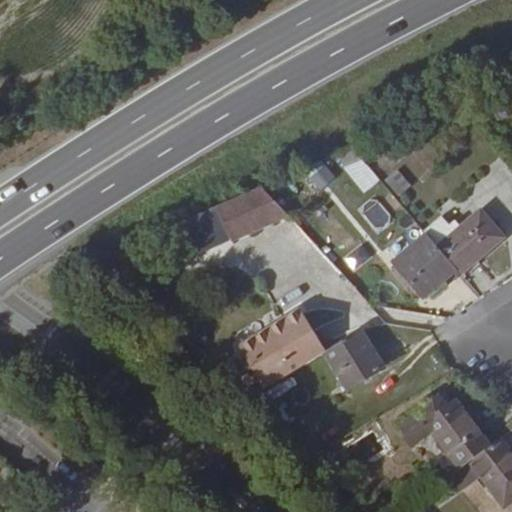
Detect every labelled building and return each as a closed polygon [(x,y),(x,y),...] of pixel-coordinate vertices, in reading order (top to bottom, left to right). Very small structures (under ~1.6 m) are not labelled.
[(337,154),(344,166),(362,157),(353,147),(337,154)] [(319,190),(336,177),(325,162),(308,176),(319,190)] [(399,197),(412,186),(398,169),(385,181),(399,197)] [(268,187),(178,222),(192,257),(282,221),(268,187)] [(373,199),(363,208),(378,225),(388,216),(373,199)] [(437,247),(460,274),(474,263),(504,238),(481,210),(437,247)] [(443,288),(460,274),(437,247),(426,234),(393,263),(424,299),(441,285),(443,288)] [(118,277),(135,269),(126,248),(99,260),(118,277)] [(477,267),(474,263),(460,274),(463,278),(477,267)] [(301,307),(284,318),(286,322),(303,312),(301,307)] [(286,322),(284,318),(239,346),(266,389),(324,352),(327,351),(303,312),(286,322)] [(327,351),(324,352),(348,390),(385,367),(361,329),(327,351)] [(471,462),(491,446),(455,398),(447,404),(443,398),(442,397),(441,397),(439,397),(437,397),(436,397),(435,398),(396,426),(413,448),(434,433),(461,469),(471,462)] [(511,452),(501,438),(491,446),(471,462),(505,507),(511,501),(511,452)] [(319,472),(330,465),(322,451),(308,461),(319,472)]
